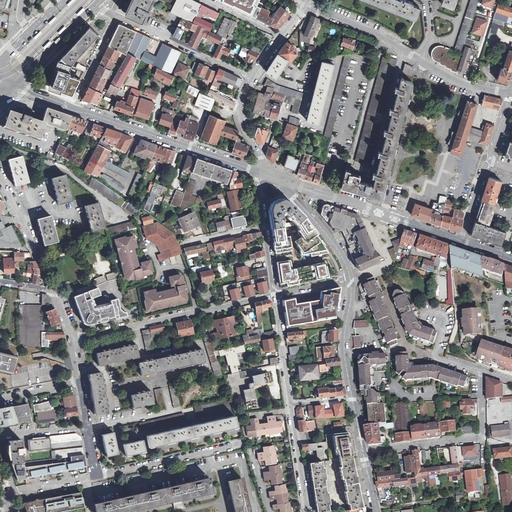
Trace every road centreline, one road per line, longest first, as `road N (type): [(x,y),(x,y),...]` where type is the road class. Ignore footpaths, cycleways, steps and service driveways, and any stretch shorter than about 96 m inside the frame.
road 1 (residential): [(509,94),(457,82),(305,7)]
road 2 (residential): [(306,511),(274,294)]
road 3 (residential): [(274,294),(74,339)]
road 4 (tertiary): [(73,110),(261,172)]
road 5 (residential): [(480,372),(483,438),(363,452)]
road 6 (tertiary): [(363,452),(344,353),(349,277)]
road 7 (tertiary): [(318,191),(460,241)]
road 8 (residential): [(250,78),(115,16)]
road 9 (residential): [(54,291),(0,173)]
road 10 (residential): [(261,172),(274,294)]
